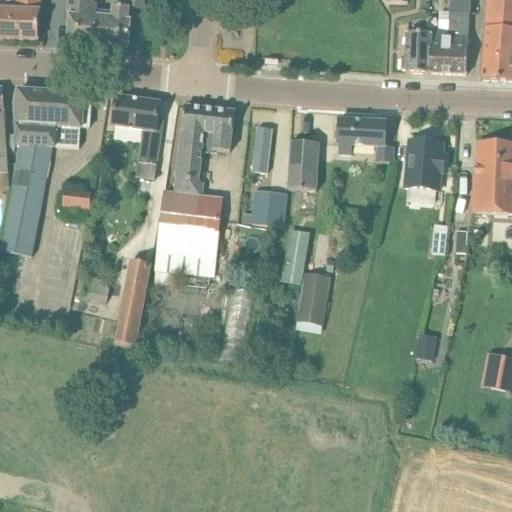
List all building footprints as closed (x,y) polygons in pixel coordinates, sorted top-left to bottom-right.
[(16,0),(16,11),(0,10),(0,41),(38,43),(39,14),(40,14),(40,0),(16,0)] [(70,18),(67,46),(128,51),(131,22),(128,22),(129,10),(129,9),(113,8),(113,15),(98,13),(98,6),(93,6),(93,0),(69,0),(68,18),(70,18)] [(129,0),(129,9),(129,10),(142,11),(143,0),(129,0)] [(481,83),(511,83),(511,0),(488,0),(482,63),(481,83)] [(430,76),(467,77),(467,57),(470,14),(453,13),(451,35),(433,34),(433,37),(428,36),(408,35),(407,58),(403,59),(403,69),(406,71),(406,75),(430,76)] [(3,90),(0,89),(0,174),(9,174),(3,90)] [(21,147),(53,149),(79,151),(81,131),(82,131),(82,129),(89,130),(91,99),(84,99),(84,97),(18,93),(16,127),(17,127),(15,147),(21,147)] [(117,99),(113,129),(144,133),(138,180),(155,182),(162,130),(156,129),(158,119),(160,105),(156,104),(157,102),(137,99),(137,101),(117,99)] [(199,184),(203,154),(205,155),(206,145),(210,111),(185,108),(175,196),(165,195),(157,273),(215,279),(223,201),(202,199),(204,185),(199,184)] [(210,111),(206,145),(205,155),(214,155),(214,153),(230,155),(235,114),(210,111)] [(339,122),(338,142),(337,147),(340,147),(339,157),(352,158),(352,147),(378,149),(377,165),(393,165),(394,149),(386,149),(387,124),(339,122)] [(257,130),(252,174),(268,176),(273,132),(257,130)] [(409,143),(405,191),(439,194),(441,175),(442,157),(443,146),(409,143)] [(316,212),(319,146),(291,144),(289,192),(300,193),(299,211),(316,212)] [(478,146),(477,180),(474,180),(474,202),(489,202),(489,193),(497,193),(497,182),(496,182),(496,168),(499,168),(500,152),(501,152),(502,147),(478,146)] [(21,147),(1,253),(32,259),(53,149),(21,147)] [(499,168),(496,168),(496,182),(497,182),(497,193),(489,193),(489,202),(474,202),(473,215),(511,216),(511,147),(502,147),(501,152),(500,152),(499,168)] [(65,193),(63,209),(90,212),(92,196),(65,193)] [(243,216),(242,226),(284,231),(288,197),(255,193),(252,217),(243,216)] [(435,227),(432,257),(445,259),(448,228),(435,227)] [(293,234),(286,284),(301,286),(309,236),(293,234)] [(457,234),(456,255),(467,256),(468,235),(457,234)] [(131,265),(116,347),(135,350),(150,268),(131,265)] [(297,325),(324,329),(332,280),(306,276),(297,325)] [(83,301),(107,306),(111,284),(86,280),(83,301)] [(420,336),(415,360),(433,363),(437,339),(420,336)] [(511,348),(506,348),(504,359),(496,358),(489,390),(511,395),(511,348)]
